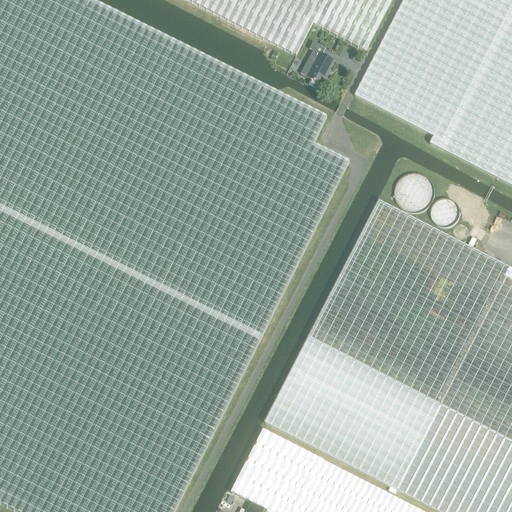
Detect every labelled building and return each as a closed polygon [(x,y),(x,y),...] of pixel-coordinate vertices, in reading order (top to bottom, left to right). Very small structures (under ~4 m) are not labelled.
[(0,0),(0,505),(13,511),(175,511),(348,164),(312,146),(326,119),(85,0),(0,0)] [(182,0),(224,21),(295,58),(312,27),(343,42),(364,53),(390,0),(182,0)] [(511,0),(404,0),(354,98),(433,139),(429,146),(511,188),(511,0)] [(305,65),(299,76),(306,79),(310,82),(308,86),(317,91),(319,86),(321,87),(325,79),(325,78),(333,63),(321,57),(325,50),(312,44),(308,51),(312,52),(305,65)] [(427,194),(427,191),(426,187),(424,184),(422,181),(419,179),(416,177),(414,176),(409,176),(407,176),(402,177),(399,179),(396,181),(394,184),(392,187),(392,190),(391,193),(391,197),(392,200),(394,203),(396,206),(398,208),(401,210),(405,211),(408,212),(412,212),(415,211),(418,209),(421,207),(424,204),(426,201),(427,198),(427,194)] [(511,511),(511,270),(379,203),(265,425),(435,511),(511,511)] [(456,218),(456,217),(456,213),(455,211),(453,210),(450,207),(449,207),(446,206),(444,206),(442,207),(440,208),(438,209),(437,211),(436,213),(435,215),(435,217),(436,221),(438,224),(440,226),(441,227),(445,228),(448,228),(450,227),(453,225),(455,222),(456,220),(456,218)] [(251,505),(265,511),(420,511),(395,499),(263,431),(231,494),(251,505)]
